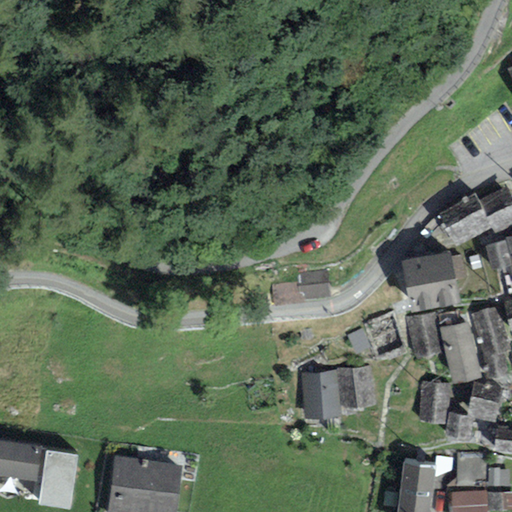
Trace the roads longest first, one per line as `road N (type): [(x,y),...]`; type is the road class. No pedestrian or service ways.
road 1 (unclassified): [(511,168),(442,197),(363,287),(327,305),(161,318),(72,285),(0,276)]
road 2 (residential): [(495,0),(468,58),(374,153),(319,226),(249,257),(183,265),(141,259)]
